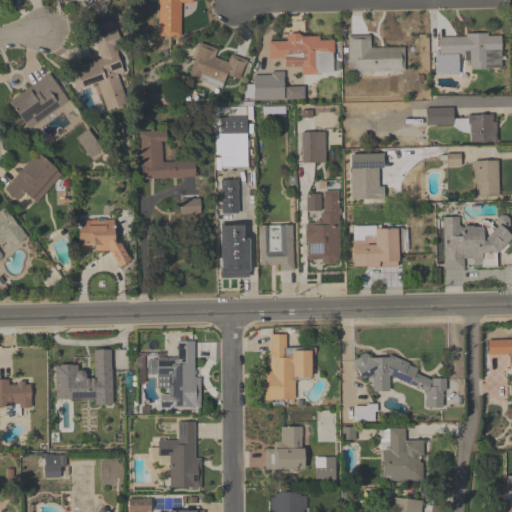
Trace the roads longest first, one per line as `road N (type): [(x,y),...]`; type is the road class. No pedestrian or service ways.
road 1 (tertiary): [(0,316),(511,303)]
road 2 (residential): [(471,304),(473,418),(457,511)]
road 3 (residential): [(231,311),(232,511)]
road 4 (residential): [(235,4),(420,0)]
